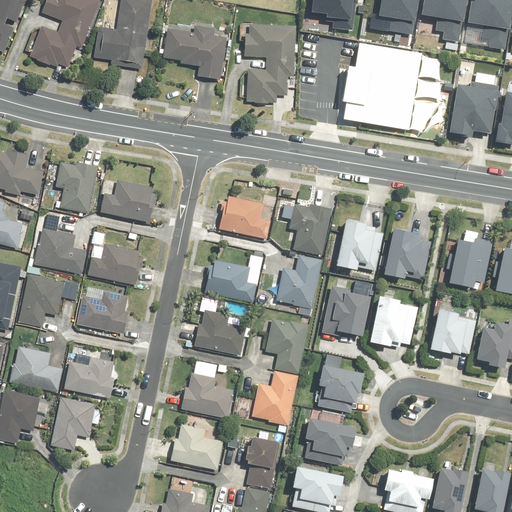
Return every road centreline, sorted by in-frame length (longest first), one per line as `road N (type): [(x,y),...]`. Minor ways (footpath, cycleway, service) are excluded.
road 1 (residential): [(98,497),(136,460),(201,136)]
road 2 (tertiary): [(201,136),(511,188)]
road 3 (tertiary): [(0,98),(201,136)]
